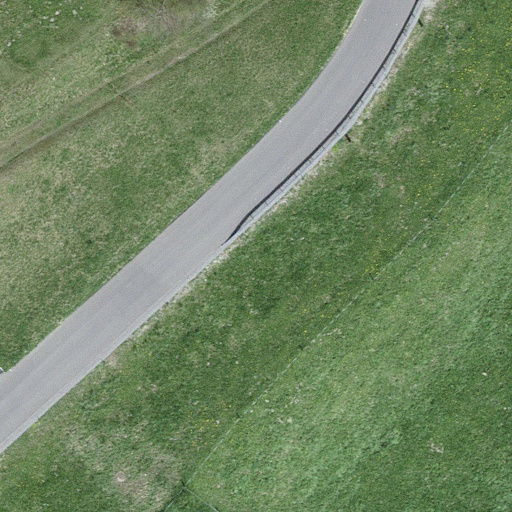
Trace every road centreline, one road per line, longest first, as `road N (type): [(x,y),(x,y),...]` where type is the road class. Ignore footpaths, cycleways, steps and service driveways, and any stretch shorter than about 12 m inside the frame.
road 1 (unclassified): [(394,0),(341,90),(292,144),(0,414)]
road 2 (track): [(250,0),(0,162)]
